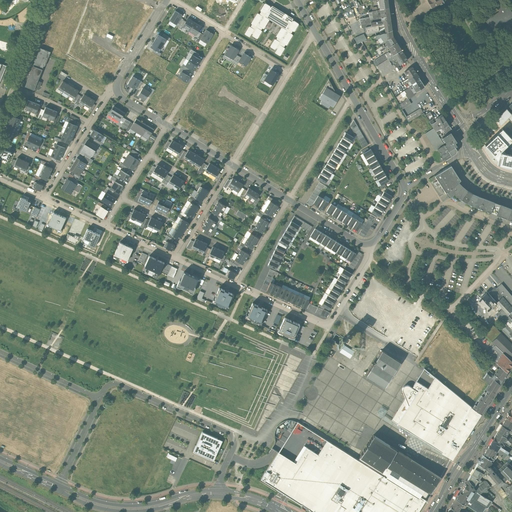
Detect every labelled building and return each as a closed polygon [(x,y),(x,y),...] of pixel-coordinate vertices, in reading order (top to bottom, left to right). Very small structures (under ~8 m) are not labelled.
[(211,3),(206,0),(200,10),(205,12),(211,3)] [(387,0),(377,0),(378,10),(381,9),(388,8),(387,0)] [(505,9),(500,1),(495,5),(500,12),(487,21),(486,21),(492,30),(493,30),(492,30),(505,21),(511,28),(511,17),(511,16),(511,12),(508,6),(507,6),(508,7),(506,8),(506,7),(505,7),(505,8),(505,9)] [(211,3),(205,12),(210,15),(216,5),(211,3)] [(284,14),(272,6),(271,7),(270,7),(270,6),(265,3),(260,11),(261,12),(259,15),(258,14),(251,24),(252,25),(250,27),(245,35),(249,38),(252,34),(253,35),(252,36),(256,39),(261,31),(262,28),(263,29),(269,20),(266,18),(267,17),(285,28),(284,29),(282,28),(276,37),(277,38),(276,40),(275,39),(270,47),(275,50),(276,49),(277,50),(275,53),(279,56),(284,48),(285,45),(286,45),(292,35),(291,34),(292,31),(293,31),(298,23),(294,21),(293,21),(292,20),(293,19),(287,16),(284,14)] [(139,16),(143,7),(138,5),(135,15),(139,16)] [(143,7),(139,16),(144,18),(148,9),(143,7)] [(225,11),(221,8),(215,18),(219,21),(225,11)] [(388,8),(381,9),(378,10),(377,10),(377,12),(380,12),(381,16),(389,15),(388,8)] [(346,12),(345,13),(348,18),(354,16),(351,10),(346,12)] [(373,11),(368,12),(369,17),(360,19),(361,28),(362,28),(363,31),(368,33),(379,31),(378,26),(377,22),(382,21),(381,17),(381,16),(380,12),(377,12),(377,10),(373,11)] [(0,24),(8,26),(8,31),(21,29),(22,24),(23,25),(25,15),(27,15),(27,11),(18,12),(19,21),(10,19),(3,20),(2,24),(2,21),(0,20),(0,24)] [(182,16),(175,11),(169,21),(176,25),(181,18),(182,16)] [(225,11),(219,21),(224,24),(230,14),(225,11)] [(390,16),(381,17),(382,21),(377,22),(378,26),(385,26),(385,28),(391,27),(390,16)] [(189,31),(194,23),(188,19),(183,27),(189,31)] [(108,25),(103,22),(97,30),(102,34),(108,25)] [(201,27),(194,23),(189,31),(195,35),(196,35),(198,32),(201,27)] [(113,28),(108,25),(102,34),(107,37),(113,28)] [(200,40),(207,44),(213,34),(206,30),(203,35),(200,40)] [(392,30),(375,36),(377,39),(381,37),(384,42),(385,41),(393,36),(392,30)] [(123,34),(118,31),(112,40),(117,43),(123,34)] [(128,37),(123,34),(117,43),(123,46),(128,37)] [(363,34),(354,38),(357,44),(366,39),(363,34)] [(166,40),(158,35),(150,47),(159,52),(166,40)] [(393,36),(385,41),(384,42),(387,45),(385,47),(386,49),(389,47),(396,42),(393,36)] [(0,48),(6,50),(8,43),(0,40),(0,45),(0,46),(0,48)] [(396,42),(389,47),(394,54),(401,50),(396,42)] [(239,50),(231,45),(225,55),(233,59),(236,55),(239,50)] [(100,51),(92,47),(88,54),(95,59),(100,51)] [(40,48),(25,86),(34,90),(35,89),(38,90),(41,82),(38,81),(44,66),(45,66),(50,52),(40,48)] [(192,55),(197,58),(199,55),(191,50),(189,53),(192,55)] [(395,57),(400,65),(407,60),(401,50),(394,54),(387,58),(389,61),(395,57)] [(251,57),(244,53),(241,58),(239,62),(245,66),(251,57)] [(112,57),(107,54),(101,63),(106,66),(112,57)] [(189,60),(197,65),(200,60),(197,58),(192,55),(189,60)] [(112,57),(106,66),(111,69),(117,60),(112,57)] [(197,65),(189,60),(185,66),(191,69),(194,71),(197,65)] [(386,74),(380,64),(376,66),(382,76),(386,74)] [(412,67),(404,72),(407,76),(402,79),(404,82),(409,79),(416,74),(412,67)] [(279,75),(271,70),(264,80),(272,85),(279,75)] [(187,75),(182,72),(178,77),(186,82),(190,77),(187,75)] [(416,74),(409,79),(410,80),(413,85),(420,80),(419,77),(418,77),(416,74)] [(140,81),(133,76),(127,85),(135,89),(135,88),(140,81)] [(320,93),(322,94),(326,88),(333,92),(334,91),(335,91),(329,80),(320,93)] [(413,85),(412,85),(417,92),(424,87),(420,80),(413,85)] [(63,81),(58,89),(63,92),(68,84),(63,81)] [(68,84),(63,92),(68,96),(73,87),(68,84)] [(79,91),(73,87),(68,96),(74,99),(77,94),(79,91)] [(410,87),(403,91),(408,99),(415,95),(410,87)] [(150,93),(143,88),(138,96),(145,100),(147,96),(150,93)] [(333,92),(326,88),(322,94),(319,98),(322,100),(330,105),(333,107),(340,96),(333,92)] [(89,97),(84,94),(82,97),(79,102),(84,105),(89,97)] [(95,101),(89,97),(84,105),(90,109),(93,104),(95,101)] [(408,99),(399,105),(402,109),(411,103),(408,99)] [(28,100),(24,109),(30,111),(34,103),(28,100)] [(330,105),(322,100),(320,103),(329,108),(330,105)] [(40,105),(34,103),(30,111),(36,114),(39,108),(40,105)] [(124,113),(114,106),(109,114),(112,116),(116,119),(120,121),(124,113)] [(44,110),(42,116),(48,118),(51,109),(45,107),(44,110)] [(420,108),(406,117),(409,121),(423,113),(420,108)] [(507,108),(496,119),(500,123),(511,114),(507,108)] [(51,109),(48,118),(54,121),(56,115),(57,112),(51,109)] [(434,122),(432,119),(429,121),(433,128),(445,120),(442,114),(436,118),(437,120),(434,122)] [(14,117),(11,116),(9,122),(18,125),(20,120),(14,117)] [(130,122),(125,119),(121,127),(126,130),(130,122)] [(134,121),(133,123),(130,128),(136,132),(142,122),(136,119),(134,121)] [(350,126),(358,140),(363,147),(368,144),(354,120),(350,126)] [(445,120),(433,128),(435,130),(438,135),(440,133),(441,133),(440,132),(438,129),(441,127),(446,135),(450,132),(452,131),(445,120)] [(18,125),(9,122),(7,128),(15,131),(18,125)] [(74,125),(69,122),(66,128),(75,132),(77,126),(74,125)] [(148,126),(142,122),(136,132),(142,136),(148,126)] [(154,129),(148,126),(142,136),(148,139),(152,132),(154,129)] [(15,131),(7,128),(4,134),(13,137),(15,131)] [(75,132),(66,128),(64,134),(72,138),(75,132)] [(511,138),(502,128),(483,145),(494,158),(511,141),(511,138)] [(103,135),(94,130),(90,136),(95,138),(100,141),(103,135)] [(435,130),(427,136),(430,142),(439,136),(438,135),(435,130)] [(346,132),(342,138),(350,142),(353,137),(346,132)] [(446,135),(440,138),(449,153),(451,152),(451,153),(456,150),(456,141),(450,132),(446,135)] [(72,138),(64,134),(61,140),(69,143),(72,138)] [(35,138),(30,135),(26,144),(31,147),(35,138)] [(439,137),(439,136),(430,142),(436,150),(437,149),(442,156),(441,157),(440,157),(439,159),(441,162),(444,160),(451,156),(449,153),(440,138),(439,137)] [(41,141),(35,138),(31,147),(37,149),(41,141)] [(342,138),(339,143),(347,147),(350,142),(342,138)] [(171,143),(167,148),(173,151),(178,143),(172,140),(171,143)] [(90,158),(97,147),(92,144),(87,141),(80,153),(85,156),(90,159),(90,158)] [(178,143),(173,151),(178,154),(181,149),(183,146),(178,143)] [(339,143),(336,148),(344,153),(347,147),(339,143)] [(62,147),(56,144),(54,150),(62,154),(65,148),(62,147)] [(11,152),(2,148),(0,153),(0,157),(7,161),(11,152)] [(336,148),(333,153),(341,158),(344,153),(336,148)] [(194,153),(188,149),(186,153),(183,158),(189,161),(194,153)] [(369,150),(363,153),(366,159),(374,154),(370,149),(369,150)] [(62,154),(54,150),(51,156),(60,160),(62,154)] [(511,155),(500,152),(497,165),(511,168),(511,155)] [(194,153),(189,161),(194,164),(199,156),(194,153)] [(333,153),(330,158),(337,163),(341,158),(333,153)] [(374,154),(366,159),(369,164),(377,159),(374,154)] [(128,167),(133,170),(139,161),(130,155),(127,158),(123,164),(128,167)] [(205,159),(199,156),(194,164),(200,167),(205,159)] [(23,160),(18,157),(16,160),(14,166),(19,169),(23,160)] [(82,161),(77,158),(73,164),(83,170),(87,164),(82,161)] [(330,158),(327,163),(334,168),(337,163),(330,158)] [(377,159),(369,164),(372,169),(380,165),(377,159)] [(29,163),(23,160),(19,169),(25,171),(28,166),(29,163)] [(215,166),(210,163),(208,166),(205,171),(210,174),(215,166)] [(327,163),(323,168),(331,173),(334,168),(327,163)] [(49,167),(44,164),(41,170),(50,174),(52,168),(49,167)] [(83,170),(73,164),(69,170),(75,173),(79,176),(83,170)] [(163,168),(157,164),(155,167),(152,172),(158,176),(163,168)] [(380,165),(372,169),(375,174),(383,170),(380,165)] [(443,169),(434,175),(445,193),(458,182),(460,180),(457,175),(450,165),(447,167),(443,169)] [(221,169),(215,166),(210,174),(216,177),(218,173),(221,169)] [(163,168),(158,176),(163,179),(166,174),(168,171),(163,168)] [(323,168),(320,174),(328,178),(331,173),(323,168)] [(50,174),(41,170),(38,176),(47,180),(50,174)] [(129,175),(121,170),(118,175),(126,181),(129,175)] [(383,170),(375,174),(378,179),(386,175),(383,170)] [(171,177),(168,182),(174,186),(179,177),(173,174),(171,177)] [(320,174),(317,179),(325,183),(328,178),(320,174)] [(386,175),(378,179),(381,185),(384,183),(389,180),(386,175)] [(184,181),(179,177),(174,186),(179,189),(184,181)] [(238,181),(232,178),(231,181),(227,186),(233,189),(238,181)] [(76,185),(67,179),(62,188),(71,193),(73,190),(76,185)] [(40,183),(35,181),(32,187),(41,191),(43,185),(40,183)] [(115,181),(111,189),(118,193),(123,186),(115,181)] [(243,184),(238,181),(233,189),(238,192),(243,184)] [(319,182),(306,203),(312,206),(313,203),(318,195),(323,188),(325,189),(327,187),(319,182)] [(458,182),(445,193),(449,198),(454,193),(455,194),(461,199),(467,190),(462,186),(458,182)] [(76,185),(73,190),(78,193),(83,186),(77,183),(76,184),(76,185)] [(205,189),(200,186),(197,192),(205,197),(208,191),(205,189)] [(254,191),(248,187),(247,190),(243,196),(249,199),(254,191)] [(393,190),(388,187),(385,192),(390,195),(393,190)] [(467,190),(461,199),(467,203),(472,193),(467,190)] [(259,194),(254,191),(249,199),(254,202),(257,197),(259,194)] [(384,191),(381,196),(388,201),(391,196),(390,195),(385,192),(384,191)] [(147,195),(142,192),(139,198),(138,201),(143,204),(147,195)] [(205,197),(197,192),(194,197),(199,200),(202,202),(205,197)] [(111,206),(115,198),(112,196),(106,193),(101,200),(111,206)] [(477,196),(472,193),(467,203),(474,206),(477,196)] [(153,198),(147,195),(143,204),(149,206),(151,203),(153,198)] [(323,199),(318,195),(313,203),(318,206),(323,199)] [(381,196),(377,201),(385,206),(388,201),(381,196)] [(477,196),(474,206),(479,208),(483,198),(477,196)] [(31,202),(21,197),(17,207),(26,211),(31,202)] [(483,198),(479,208),(485,210),(489,200),(483,198)] [(328,202),(323,199),(318,206),(324,210),(328,202)] [(156,206),(155,209),(161,211),(164,203),(159,200),(156,206)] [(494,202),(489,200),(485,210),(490,212),(494,202)] [(226,206),(218,201),(215,206),(223,211),(226,206)] [(275,204),(270,201),(267,206),(275,211),(278,206),(275,204)] [(377,201),(374,207),(382,211),(385,206),(377,201)] [(196,205),(190,202),(187,208),(195,212),(199,207),(196,205)] [(500,204),(494,202),(490,212),(496,214),(500,204)] [(170,205),(164,203),(161,211),(166,214),(168,211),(170,205)] [(336,207),(331,203),(326,211),(331,214),(336,207)] [(511,209),(500,204),(496,214),(507,219),(511,209)] [(223,211),(215,206),(211,212),(214,214),(219,217),(223,211)] [(275,211),(267,206),(264,212),(269,215),(272,217),(275,211)] [(40,209),(34,207),(31,215),(36,217),(40,209)] [(105,209),(101,207),(96,214),(103,218),(108,211),(105,209)] [(341,210),(336,207),(331,214),(337,218),(341,210)] [(374,207),(371,212),(379,216),(382,211),(374,207)] [(195,212),(187,208),(184,213),(189,216),(192,218),(195,212)] [(140,212),(134,209),(132,212),(130,218),(136,220),(140,212)] [(246,215),(238,210),(236,214),(243,219),(246,215)] [(346,213),(341,210),(337,218),(342,221),(346,213)] [(140,212),(136,220),(142,223),(144,218),(146,214),(140,212)] [(351,216),(346,213),(342,221),(347,224),(351,216)] [(53,214),(48,226),(60,231),(65,219),(53,214)] [(361,229),(358,234),(364,237),(376,217),(371,214),(366,221),(366,222),(361,229)] [(310,225),(294,216),(291,221),(299,226),(307,230),(308,227),(310,225)] [(357,219),(351,216),(347,224),(352,227),(357,219)] [(149,220),(147,226),(153,228),(157,220),(151,217),(149,220)] [(211,219),(208,217),(205,222),(213,227),(216,222),(211,219)] [(265,220),(261,217),(260,217),(257,222),(265,227),(269,222),(265,220)] [(186,221),(181,218),(177,224),(185,228),(189,223),(186,221)] [(362,222),(357,219),(352,227),(357,230),(359,228),(362,222)] [(157,220),(153,228),(159,231),(161,225),(163,222),(157,220)] [(299,226),(291,221),(288,226),(296,231),(299,226)] [(213,227),(205,222),(202,228),(205,230),(210,233),(213,227)] [(265,227),(257,222),(254,228),(259,231),(262,233),(265,227)] [(185,228),(177,224),(174,229),(182,234),(185,228)] [(296,231),(288,226),(285,231),(292,236),(296,231)] [(320,231),(315,228),(310,236),(315,239),(320,231)] [(93,231),(87,229),(81,241),(94,247),(100,234),(95,232),(94,233),(92,232),(93,231)] [(182,234),(174,229),(171,234),(176,237),(179,239),(182,234)] [(292,236),(285,231),(282,236),(289,241),(292,236)] [(325,235),(320,231),(315,239),(320,242),(325,235)] [(259,238),(251,233),(247,238),(255,243),(259,238)] [(77,242),(79,237),(75,235),(74,236),(69,234),(67,240),(75,244),(76,242),(77,242)] [(330,238),(325,235),(320,242),(326,245),(330,238)] [(289,241),(282,236),(278,242),(286,247),(289,241)] [(201,241),(196,238),(194,242),(192,247),(197,250),(201,241)] [(255,243),(247,238),(244,244),(249,247),(252,249),(255,243)] [(335,241),(330,238),(326,245),(331,249),(335,241)] [(194,242),(191,240),(186,248),(190,250),(192,247),(194,242)] [(171,243),(166,241),(163,247),(172,251),(175,245),(171,243)] [(207,244),(201,241),(197,250),(203,252),(206,247),(207,244)] [(335,241),(331,249),(336,252),(341,244),(335,241)] [(133,248),(120,242),(114,254),(117,255),(117,256),(127,261),(133,248)] [(286,247),(278,242),(275,249),(283,253),(286,247)] [(341,244),(336,252),(341,255),(346,247),(341,244)] [(211,249),(209,255),(215,257),(218,249),(213,246),(211,249)] [(351,250),(346,247),(341,255),(346,258),(351,250)] [(218,249),(215,257),(220,260),(223,255),(224,251),(218,249)] [(246,252),(241,249),(238,254),(246,259),(249,254),(246,252)] [(283,253),(275,249),(272,254),(281,258),(283,253)] [(356,254),(351,250),(346,258),(351,261),(356,254)] [(351,261),(348,266),(353,269),(363,254),(358,251),(356,254),(351,261)] [(142,253),(138,261),(143,263),(147,255),(142,253)] [(246,259),(238,254),(234,260),(239,263),(242,265),(246,259)] [(281,258),(272,254),(270,260),(278,264),(281,258)] [(164,262),(149,256),(145,266),(146,267),(145,270),(156,275),(158,272),(160,273),(164,262)] [(278,264),(270,260),(267,266),(276,269),(278,264)] [(166,263),(162,272),(168,274),(171,266),(166,263)] [(236,273),(228,269),(225,275),(234,279),(236,273)] [(278,273),(270,269),(260,291),(265,293),(267,290),(270,282),(272,278),(274,274),(277,275),(278,273)] [(343,269),(340,274),(348,279),(351,273),(343,269)] [(188,274),(184,271),(180,280),(179,283),(182,284),(180,287),(189,291),(190,288),(193,289),(194,286),(195,287),(198,278),(194,276),(188,274)] [(348,279),(340,274),(337,279),(344,284),(348,279)] [(272,278),(270,282),(267,290),(272,293),(276,285),(273,284),(275,279),(272,278)] [(344,284),(337,279),(334,284),(341,289),(344,284)] [(511,296),(501,283),(496,289),(511,307),(511,296)] [(341,289),(334,284),(331,289),(338,294),(341,289)] [(281,287),(276,285),(272,293),(278,295),(281,287)] [(215,295),(216,295),(214,300),(216,302),(216,303),(224,307),(224,305),(227,307),(229,302),(230,302),(233,294),(219,287),(215,295)] [(287,290),(281,287),(278,295),(283,298),(287,290)] [(511,307),(496,289),(494,287),(492,290),(490,288),(489,289),(488,288),(486,290),(502,307),(502,308),(511,318),(511,307)] [(338,294),(331,289),(327,294),(335,299),(338,294)] [(292,292),(287,290),(283,298),(289,300),(292,292)] [(292,292),(289,300),(294,303),(298,295),(292,292)] [(502,307),(487,292),(481,297),(492,309),(497,305),(498,306),(497,307),(499,309),(502,307)] [(335,299),(327,294),(324,299),(332,304),(335,299)] [(298,295),(294,303),(299,305),(303,297),(298,295)] [(303,297),(299,305),(305,308),(309,300),(303,297)] [(332,304),(324,299),(321,305),(325,307),(329,309),(332,304)] [(249,310),(247,316),(250,317),(249,318),(257,322),(258,320),(261,322),(263,317),(267,309),(252,303),(249,310)] [(330,313),(309,303),(307,309),(327,318),(330,313)] [(511,318),(502,308),(497,314),(503,321),(507,326),(511,330),(511,318)] [(284,317),(278,331),(293,338),(299,324),(284,317)] [(501,332),(491,323),(482,332),(495,344),(511,360),(511,345),(500,333),(501,332)] [(511,337),(504,329),(501,332),(500,333),(511,345),(511,344),(511,340),(509,338),(511,337)] [(342,346),(343,344),(358,360),(366,348),(345,340),(346,339),(338,333),(333,340),(342,346)] [(511,363),(511,360),(495,344),(489,351),(486,354),(494,361),(498,365),(500,367),(507,372),(510,367),(511,363)] [(401,362),(382,350),(374,362),(366,375),(385,387),(393,374),(401,362)] [(494,361),(489,367),(491,369),(494,365),(497,368),(495,370),(496,371),(500,367),(498,365),(494,361)] [(494,374),(491,377),(494,379),(499,384),(502,380),(507,372),(500,367),(496,371),(494,374)] [(490,370),(488,368),(485,371),(487,373),(491,377),(494,374),(490,370)] [(487,373),(483,378),(490,384),(494,379),(491,377),(487,373)] [(490,384),(484,391),(491,396),(499,384),(494,379),(490,384)] [(472,407),(442,383),(436,393),(416,381),(412,387),(409,386),(407,385),(405,385),(403,386),(402,388),(402,390),(402,392),(403,393),(402,394),(403,396),(404,396),(405,397),(403,400),(397,411),(397,410),(394,415),(391,419),(397,423),(396,424),(397,424),(446,455),(451,447),(453,448),(456,450),(458,447),(459,447),(474,423),(473,423),(476,418),(478,415),(478,414),(479,412),(474,409),(472,407)] [(491,396),(484,391),(479,397),(487,403),(492,396),(491,396)] [(479,397),(472,407),(474,409),(479,412),(481,413),(487,403),(479,397)] [(511,427),(511,425),(511,420),(506,417),(502,425),(510,430),(511,431),(511,427)] [(510,430),(502,425),(497,432),(498,432),(505,437),(509,442),(511,443),(511,439),(507,434),(510,430)] [(193,451),(213,460),(222,440),(202,431),(193,451)] [(505,437),(498,432),(494,437),(503,443),(503,442),(502,441),(503,440),(507,444),(508,443),(509,442),(505,437)] [(389,445),(373,435),(372,436),(372,437),(371,438),(371,439),(370,440),(369,440),(369,441),(368,443),(368,442),(367,443),(368,443),(367,445),(366,445),(365,447),(365,448),(364,449),(363,450),(364,450),(363,451),(362,451),(362,452),(361,453),(361,454),(360,456),(381,469),(382,470),(385,465),(386,465),(396,449),(394,448),(394,447),(390,445),(389,445)] [(503,443),(494,437),(489,445),(496,450),(495,451),(497,453),(499,455),(503,458),(507,454),(508,452),(503,449),(504,446),(502,444),(503,443)] [(382,471),(360,457),(358,459),(334,444),(324,459),(306,447),(288,475),(270,464),(261,480),(260,482),(276,492),(278,490),(284,495),(301,505),(300,507),(307,511),(310,511),(311,511),(312,511),(418,511),(426,500),(425,499),(429,492),(401,475),(400,474),(395,471),(394,470),(393,469),(391,468),(391,469),(386,465),(382,471)] [(489,445),(483,454),(491,459),(490,460),(491,461),(493,459),(495,455),(496,455),(497,453),(495,451),(496,450),(489,445)] [(396,449),(386,465),(391,469),(391,468),(393,469),(394,470),(395,471),(405,455),(404,454),(403,453),(400,451),(397,450),(397,449),(396,449)] [(491,461),(490,460),(491,459),(483,454),(480,459),(478,463),(485,468),(484,469),(492,478),(496,483),(499,487),(504,483),(508,479),(503,474),(498,469),(491,461)] [(410,458),(405,455),(395,471),(400,474),(401,475),(429,492),(430,493),(432,490),(439,479),(441,477),(439,476),(411,459),(412,458),(410,458)] [(498,464),(494,460),(493,459),(491,461),(498,469),(502,465),(500,463),(498,464)] [(511,466),(506,461),(502,465),(498,469),(503,474),(508,479),(511,483),(511,466)] [(478,463),(475,468),(475,469),(471,475),(470,475),(468,479),(474,487),(478,479),(482,472),(484,469),(485,468),(478,463)] [(492,478),(484,469),(482,472),(485,475),(483,476),(488,482),(492,478)] [(474,487),(468,479),(460,491),(480,505),(487,508),(489,508),(492,501),(482,495),(475,491),(476,490),(474,487)] [(483,481),(482,482),(478,479),(474,487),(476,490),(475,491),(482,495),(488,491),(486,489),(490,486),(487,483),(487,481),(485,481),(484,481),(483,481)] [(476,511),(480,505),(460,491),(456,499),(465,505),(470,508),(476,511)] [(469,511),(468,511),(463,508),(465,505),(456,499),(447,511),(469,511)]
